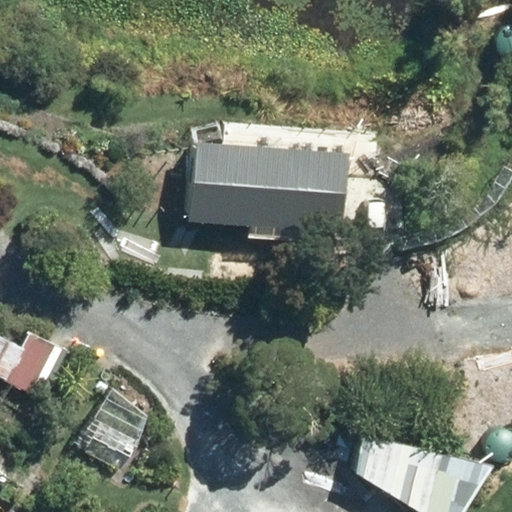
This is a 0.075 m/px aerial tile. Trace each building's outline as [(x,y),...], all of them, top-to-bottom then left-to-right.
[(0,382),(1,383),(5,374),(40,392),(59,354),(20,334),(13,347),(0,340),(0,382)] [(0,415),(0,461),(21,476),(42,443),(0,415)] [(91,418),(75,449),(117,470),(133,439),(91,418)] [(17,511),(29,492),(0,474),(0,507),(7,511),(17,511)] [(40,497),(31,511),(49,511),(54,505),(40,497)]
